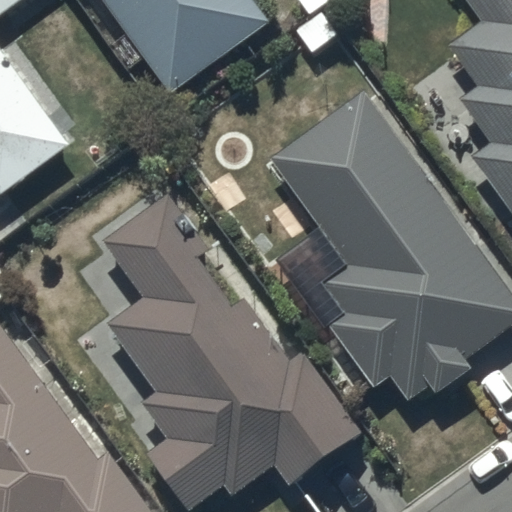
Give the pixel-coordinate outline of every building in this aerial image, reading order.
[(0,13),(18,0),(0,0),(0,196),(75,142),(0,38),(0,13)] [(111,0),(175,88),(271,19),(256,0),(111,0)] [(511,0),(472,0),(485,17),(455,39),(485,81),(463,96),(496,141),(477,155),(511,203),(511,0)] [(511,323),(511,286),(367,88),(273,155),(350,261),(325,280),(346,310),(331,320),(379,386),(396,373),(413,397),(434,381),(441,390),(477,364),(470,355),(511,323)] [(174,191),(109,237),(150,292),(112,319),(161,388),(147,398),(173,434),(150,451),(191,509),(230,481),(238,493),(280,463),(293,481),(364,431),(306,348),(293,358),(249,296),(239,303),(203,253),(213,246),(174,191)] [(0,318),(0,511),(157,511),(113,448),(101,455),(12,326),(8,329),(0,318)]
